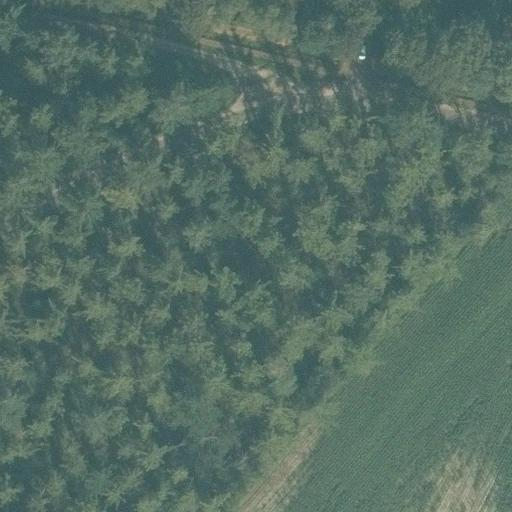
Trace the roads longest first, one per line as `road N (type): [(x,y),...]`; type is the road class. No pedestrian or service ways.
road 1 (unclassified): [(0,233),(231,119),(331,97)]
road 2 (unclassified): [(511,120),(417,97),(331,97)]
